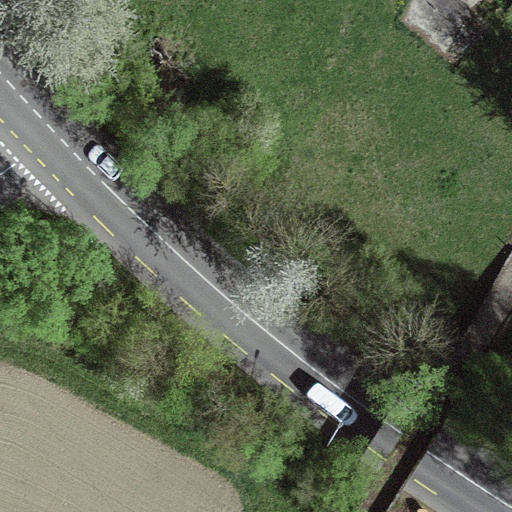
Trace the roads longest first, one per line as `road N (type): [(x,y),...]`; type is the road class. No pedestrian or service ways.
road 1 (tertiary): [(55,133),(261,327),(511,507)]
road 2 (track): [(511,278),(364,511)]
